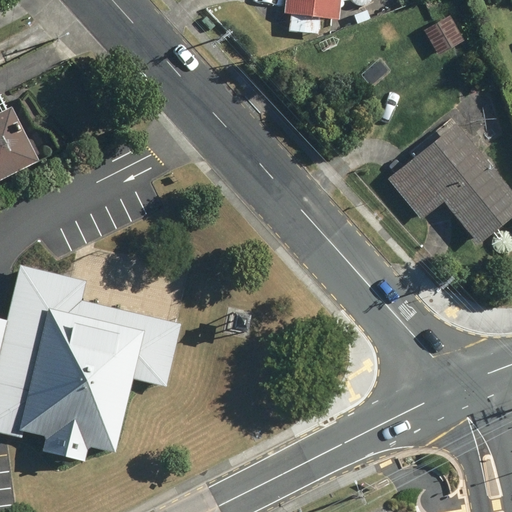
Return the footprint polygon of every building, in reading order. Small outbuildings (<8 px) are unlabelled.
[(282,0),(281,13),(288,14),(286,31),(316,35),(318,17),(336,19),(338,0),(282,0)] [(358,11),(345,16),(348,26),(362,21),(358,11)] [(420,30),(435,56),(462,41),(447,14),(420,30)] [(7,106),(0,110),(0,179),(35,161),(7,106)] [(511,195),(453,123),(385,179),(419,220),(440,202),(475,245),(511,214),(511,195)] [(41,436),(46,446),(45,451),(84,461),(85,455),(93,449),(116,455),(135,379),(167,387),(182,325),(83,301),(87,283),(22,267),(7,327),(0,325),(0,432),(22,438),(24,432),(41,436)]
